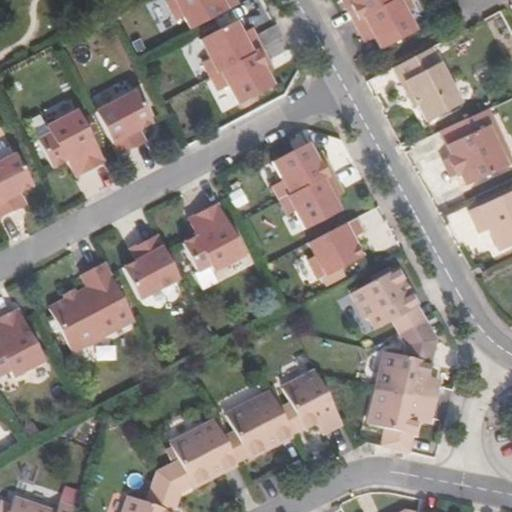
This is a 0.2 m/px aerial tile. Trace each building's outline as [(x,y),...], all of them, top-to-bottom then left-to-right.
[(167,0),(178,20),(185,16),(191,29),(240,3),(238,0),(167,0)] [(351,0),(353,3),(346,7),(353,21),(392,0),(351,0)] [(413,7),(409,0),(392,0),(353,21),(360,35),(370,30),(375,38),(380,49),(416,30),(405,11),(413,7)] [(508,67),(511,64),(511,29),(503,12),(484,22),(508,67)] [(204,62),(211,75),(264,47),(257,35),(248,39),(243,32),(237,20),(202,38),(213,58),(204,62)] [(253,27),(243,32),(248,39),(257,35),(253,27)] [(365,43),(375,38),(370,30),(360,35),(365,43)] [(275,85),(269,73),(265,65),(272,61),(264,47),(211,75),(219,89),(229,83),(239,104),(275,85)] [(462,103),(432,49),(393,68),(402,83),(405,81),(418,105),(427,122),(462,103)] [(276,69),(272,61),(265,65),(269,73),(276,69)] [(415,107),(418,105),(405,81),(402,83),(415,107)] [(118,154),(139,144),(136,138),(142,134),(140,129),(153,122),(136,90),(96,111),(118,154)] [(69,159),(71,162),(78,158),(85,171),(108,159),(82,108),(50,125),(53,131),(41,138),(55,166),(69,159)] [(452,157),(448,159),(456,176),(460,174),(467,188),(509,168),(497,144),(502,142),(488,111),(440,132),(452,157)] [(145,140),(142,134),(136,138),(139,144),(145,140)] [(511,166),(511,162),(502,142),(497,144),(509,168),(511,166)] [(333,173),(327,160),(320,163),(316,155),(309,143),(273,162),(284,182),(274,187),(281,200),(333,173)] [(322,152),(316,155),(320,163),(327,160),(322,152)] [(0,216),(19,207),(16,202),(22,198),(19,191),(32,184),(16,153),(0,161),(0,216)] [(78,176),(85,171),(78,158),(71,162),(78,176)] [(452,178),(456,176),(448,159),(444,161),(452,178)] [(330,192),(340,186),(333,173),(281,200),(288,214),(296,210),(306,230),(341,212),(334,199),(330,192)] [(344,194),(340,186),(330,192),(334,199),(344,194)] [(511,246),(511,192),(470,212),(477,227),(484,225),(499,253),(511,246)] [(25,204),(22,198),(16,202),(19,207),(25,204)] [(218,203),(195,215),(202,229),(195,232),(197,236),(183,243),(197,271),(210,264),(214,271),(245,255),(218,203)] [(188,219),(195,232),(202,229),(195,215),(188,219)] [(357,240),(366,234),(358,218),(310,243),(317,255),(311,259),(321,279),(365,257),(360,246),(357,240)] [(370,240),(366,234),(357,240),(360,246),(370,240)] [(157,235),(136,246),(139,251),(133,255),(136,260),(123,268),(140,299),(180,278),(157,235)] [(130,249),(133,255),(139,251),(136,246),(130,249)] [(89,287),(76,294),(66,299),(49,308),(72,353),(83,346),(86,347),(105,337),(105,335),(135,320),(104,263),(82,274),(89,287)] [(390,322),(392,321),(417,308),(410,295),(405,297),(399,284),(403,282),(396,269),(350,293),(364,319),(383,309),(390,322)] [(410,295),(403,282),(399,284),(405,297),(410,295)] [(63,294),(66,299),(76,294),(73,289),(63,294)] [(19,308),(0,317),(0,329),(2,333),(0,334),(0,374),(11,369),(14,376),(46,359),(19,308)] [(423,319),(417,308),(392,321),(398,333),(423,319)] [(406,347),(404,356),(431,363),(435,341),(423,319),(398,333),(406,347)] [(427,383),(428,376),(431,363),(404,356),(386,351),(377,389),(434,403),(438,386),(427,383)] [(282,386),(291,405),(304,430),(316,424),(323,420),(327,430),(342,423),(319,376),(315,370),(282,386)] [(440,379),(428,376),(427,383),(438,386),(440,379)] [(368,425),(384,428),(414,436),(415,436),(418,422),(420,414),(431,417),(434,403),(377,389),(368,425)] [(225,415),(234,434),(247,459),(267,449),(265,444),(276,440),(278,443),(293,436),(293,435),(281,411),(271,392),(225,415)] [(293,435),(304,430),(291,405),(281,411),(293,435)] [(430,424),(431,417),(420,414),(418,422),(430,424)] [(169,443),(178,461),(157,473),(180,493),(191,488),(212,477),(209,472),(220,467),(223,472),(237,465),(224,438),(215,420),(169,443)] [(321,433),(327,430),(323,420),(316,424),(321,433)] [(410,453),(414,436),(384,428),(379,447),(410,453)] [(234,434),(224,438),(237,465),(247,459),(234,434)] [(267,449),(278,443),(276,440),(265,444),(267,449)] [(212,477),(223,472),(220,467),(209,472),(212,477)] [(168,511),(173,511),(180,493),(157,473),(146,504),(168,511)] [(55,511),(14,497),(8,511),(55,511)] [(168,511),(146,504),(128,497),(121,511),(168,511)]
